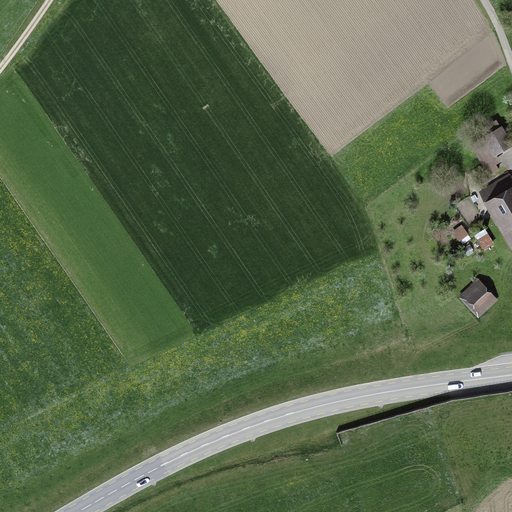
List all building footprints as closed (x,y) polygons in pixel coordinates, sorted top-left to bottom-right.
[(498,170),(494,162),(498,159),(495,153),(510,144),(496,121),(481,130),(486,139),(473,146),(490,175),(498,170)] [(511,187),(506,176),(483,190),(511,239),(511,187)] [(466,233),(462,226),(453,233),(458,239),(466,233)] [(476,230),(482,246),(494,242),(488,226),(476,230)] [(495,299),(479,282),(461,298),(477,316),(495,299)]
